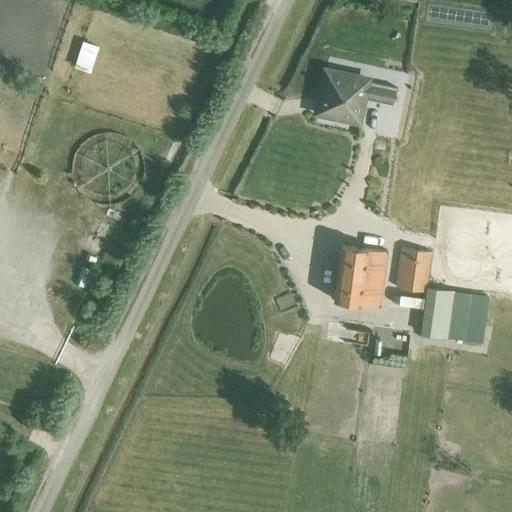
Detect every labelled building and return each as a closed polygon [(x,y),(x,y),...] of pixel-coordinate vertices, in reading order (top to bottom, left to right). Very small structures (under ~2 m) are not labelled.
[(319,110),(357,117),(360,97),(391,103),(393,89),(364,83),(364,81),(326,73),(319,110)] [(75,319),(104,251),(79,240),(50,308),(75,319)] [(378,304),(386,249),(341,243),(334,298),(378,304)] [(429,250),(400,246),(395,286),(424,290),(429,250)] [(451,290),(425,286),(419,332),(445,335),(451,290)]
